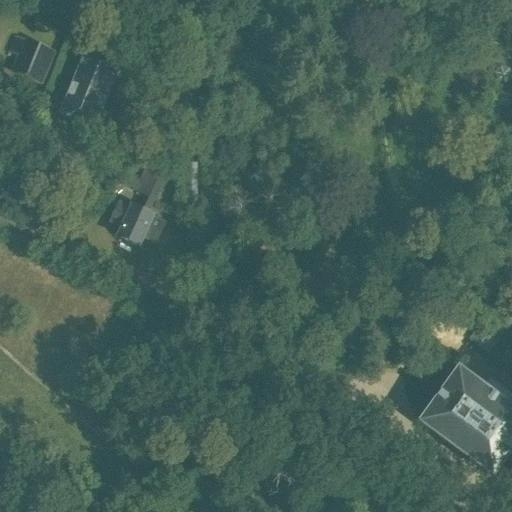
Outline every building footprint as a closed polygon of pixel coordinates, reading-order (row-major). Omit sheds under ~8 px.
[(40,87),(53,55),(26,45),(13,76),(40,87)] [(95,132),(121,69),(85,54),(59,118),(95,132)] [(504,123),(511,99),(492,92),(484,116),(504,123)] [(186,218),(198,218),(197,165),(185,165),(186,218)] [(149,214),(167,176),(147,167),(135,193),(143,198),(138,209),(134,207),(132,210),(131,213),(119,207),(111,225),(123,231),(118,240),(139,250),(143,240),(155,246),(163,228),(152,222),(154,216),(149,214)] [(471,340),(490,354),(511,323),(511,299),(505,295),(471,340)] [(485,393),(459,373),(421,425),(493,480),(511,454),(511,412),(507,409),(511,401),(490,386),(485,393)]
